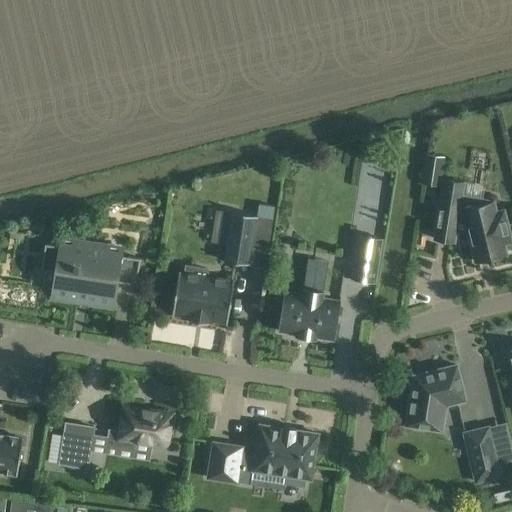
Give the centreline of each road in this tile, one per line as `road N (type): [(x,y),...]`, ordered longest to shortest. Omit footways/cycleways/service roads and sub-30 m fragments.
road 1 (residential): [(3,371),(9,336),(365,394)]
road 2 (residential): [(511,302),(384,336),(365,394)]
